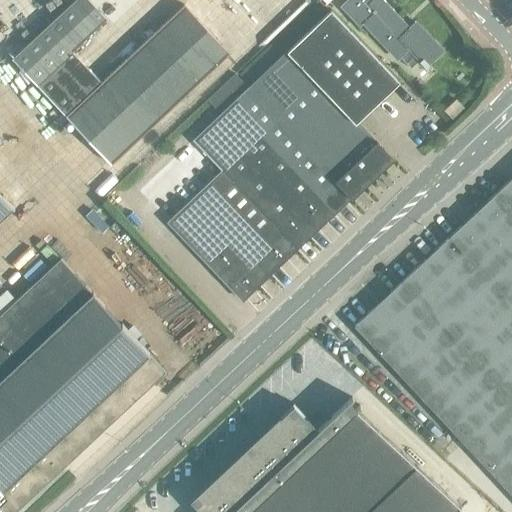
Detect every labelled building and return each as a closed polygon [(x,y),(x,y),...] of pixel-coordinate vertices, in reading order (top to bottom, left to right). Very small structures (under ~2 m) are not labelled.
[(102,82),(72,51),(107,19),(89,0),(74,0),(12,58),(66,115),(112,165),(230,53),(184,5),(102,82)] [(411,28),(384,0),(347,0),(340,7),(359,27),(364,23),(398,60),(410,49),(426,66),(442,50),(416,22),(411,28)] [(400,82),(331,10),(289,49),(288,48),(194,138),(222,167),(166,221),(243,301),(298,249),(352,198),(393,159),(358,122),(400,82)] [(456,100),(445,110),(454,120),(465,109),(456,100)] [(511,496),(511,177),(353,327),(449,430),(511,496)] [(14,209),(15,208),(0,191),(0,220),(13,208),(14,209)] [(0,511),(15,511),(166,372),(61,258),(0,315),(0,511)] [(6,289),(0,295),(0,315),(16,300),(6,289)] [(353,408),(347,402),(350,398),(349,397),(315,429),(291,404),(209,481),(210,482),(189,501),(199,511),(454,511),(460,507),(354,410),(358,406),(357,405),(353,408)]
